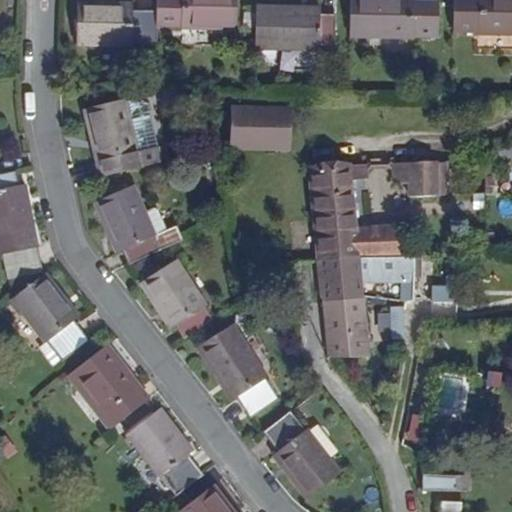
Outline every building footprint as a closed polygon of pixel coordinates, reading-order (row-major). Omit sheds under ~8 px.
[(132,6),(77,5),(76,47),(132,48),(132,46),(156,46),(156,28),(181,29),(181,30),(235,31),(235,0),(156,0),(157,13),(132,13),(132,6)] [(412,0),(349,0),(349,39),(413,40),(413,38),(438,38),(438,4),(413,4),(412,0)] [(511,0),(478,0),(479,0),(452,0),(452,33),(477,33),(477,36),(511,36),(511,0)] [(319,9),(256,9),(256,51),(318,52),(318,50),(334,50),(334,17),(319,17),(319,9)] [(125,100),(83,111),(101,180),(160,164),(145,104),(125,100)] [(231,122),(230,147),(293,148),(293,122),(231,122)] [(498,165),(511,164),(511,145),(496,151),(498,165)] [(445,164),(391,166),(392,186),(407,186),(408,198),(446,197),(445,164)] [(310,169),(318,261),(394,260),(393,230),(356,231),(352,183),(368,182),(366,167),(310,169)] [(0,255),(3,255),(8,279),(42,272),(37,248),(24,186),(17,188),(14,173),(0,176),(0,255)] [(133,188),(94,205),(115,255),(121,252),(127,266),(182,242),(176,229),(165,233),(156,213),(153,212),(144,216),(133,188)] [(393,230),(394,260),(404,260),(401,230),(393,230)] [(394,260),(318,261),(322,299),(364,301),(362,285),(413,285),(413,279),(419,279),(423,271),(419,260),(413,260),(404,260),(394,260)] [(177,261),(140,284),(170,331),(175,328),(183,340),(212,322),(204,309),(206,308),(177,261)] [(45,275),(11,301),(45,344),(47,343),(62,363),(88,342),(73,322),(78,318),(45,275)] [(439,288),(434,303),(455,304),(456,278),(445,277),(445,288),(439,288)] [(430,288),(430,303),(434,303),(439,288),(430,288)] [(399,292),(400,302),(412,303),(412,291),(399,292)] [(364,301),(322,299),(328,359),(369,358),(364,301)] [(233,326),(197,349),(231,402),(236,399),(250,420),(279,402),(265,380),(267,379),(233,326)] [(107,346),(74,372),(107,415),(101,419),(110,430),(149,400),(107,346)] [(107,415),(74,372),(68,377),(101,419),(107,415)] [(159,410),(126,436),(158,478),(160,477),(175,497),(202,476),(186,456),(192,452),(159,410)] [(290,413),(263,434),(278,454),(273,458),(306,500),(340,474),(307,431),(305,432),(290,413)] [(466,478),(426,476),(425,491),(464,494),(466,478)] [(231,511),(212,487),(179,511),(231,511)] [(460,511),(461,504),(438,503),(437,511),(460,511)]
